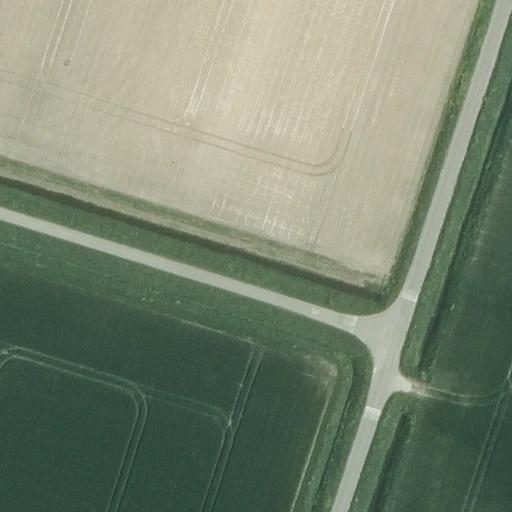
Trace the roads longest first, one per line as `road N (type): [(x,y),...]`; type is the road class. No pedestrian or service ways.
road 1 (unclassified): [(393,337),(0,214)]
road 2 (unclassified): [(393,337),(505,0)]
road 3 (unclassified): [(336,511),(393,337)]
